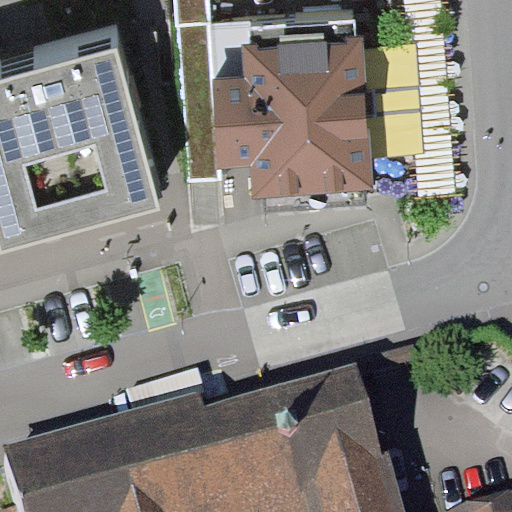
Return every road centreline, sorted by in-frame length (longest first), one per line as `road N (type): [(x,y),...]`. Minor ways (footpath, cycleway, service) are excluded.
road 1 (residential): [(0,408),(496,268)]
road 2 (residential): [(511,220),(495,0)]
